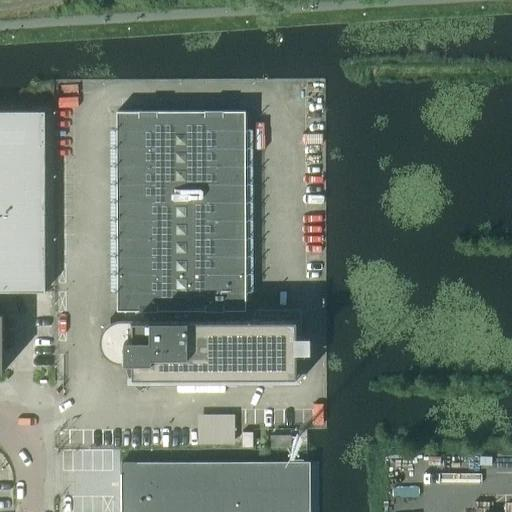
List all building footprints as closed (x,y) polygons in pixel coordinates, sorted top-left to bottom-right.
[(0,312),(0,291),(46,291),(45,111),(23,110),(0,110),(0,371),(4,372),(4,312),(0,312)] [(125,362),(133,362),(133,377),(151,377),(151,382),(297,382),(297,376),(297,320),(244,320),(244,310),(246,310),(246,111),(117,111),(118,310),(125,311),(125,323),(121,323),(118,323),(116,323),(113,325),(111,326),(108,328),(107,329),(106,330),(104,333),(103,334),(103,336),(102,338),(102,339),(101,341),(101,343),(102,345),(102,346),(102,348),(103,350),(103,351),(104,353),(105,354),(108,357),(109,358),(110,359),(112,360),(113,361),(117,362),(118,362),(120,363),(122,363),(123,362),(125,362)] [(271,429),(271,449),(307,449),(307,429),(271,429)] [(242,447),(253,447),(253,432),(242,432),(242,447)] [(310,511),(311,461),(307,461),(122,461),(122,511),(310,511)]
